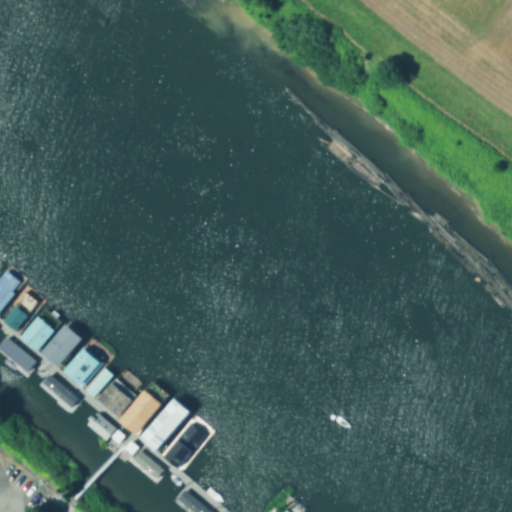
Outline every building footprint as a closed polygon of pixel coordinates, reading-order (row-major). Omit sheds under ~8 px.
[(0,331),(13,316),(1,305),(0,306),(0,331)] [(39,330),(22,315),(3,336),(20,351),(39,330)] [(76,348),(60,333),(34,359),(50,375),(76,348)] [(79,396),(96,371),(76,358),(59,382),(79,396)] [(129,408),(111,386),(105,391),(103,387),(87,400),(107,426),(129,408)] [(113,427),(130,443),(149,423),(132,407),(113,427)] [(164,473),(179,484),(211,442),(196,431),(164,473)] [(211,511),(212,511),(242,479),(228,467),(198,500),(211,511)] [(242,511),(269,511),(255,499),(242,511)]
